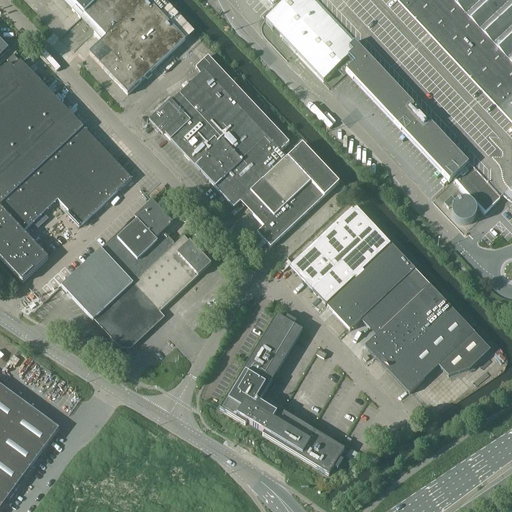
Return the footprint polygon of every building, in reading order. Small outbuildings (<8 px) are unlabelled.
[(68,0),(84,15),(106,39),(88,55),(127,96),(185,42),(194,33),(162,0),(68,0)] [(511,0),(288,0),(265,22),(272,29),(323,84),(352,57),(353,58),(348,63),(354,69),(346,77),(451,190),(456,186),(484,216),(511,189),(511,0)] [(18,61),(12,56),(6,62),(12,67),(18,61)] [(170,102),(149,122),(148,122),(163,137),(164,136),(195,168),(214,189),(233,209),(248,195),(260,208),(256,212),(267,224),(257,234),(270,248),(338,184),(301,145),(287,159),(280,152),(289,144),(208,57),(195,69),(200,76),(171,103),(170,102)] [(0,73),(0,260),(22,284),(47,260),(22,233),(57,202),(81,227),(130,181),(83,130),(19,63),(12,70),(8,65),(0,73)] [(453,197),(446,204),(450,209),(457,202),(453,197)] [(161,316),(159,313),(197,278),(210,266),(183,237),(165,253),(154,241),(171,225),(151,203),(73,276),(61,288),(93,322),(96,319),(122,347),(129,347),(161,316)] [(354,207),(289,268),(311,292),(313,291),(326,278),(330,282),(344,269),(356,281),(363,274),(362,272),(390,246),(354,207)] [(429,287),(423,293),(408,277),(414,271),(391,247),(363,274),(356,281),(326,308),(332,314),(334,313),(351,331),(371,311),(386,327),(366,347),(410,394),(438,368),(448,379),(469,372),(490,352),(473,335),(429,287)] [(259,402),(273,379),(302,332),(293,327),(296,323),(287,318),(284,322),(276,317),(219,411),(245,426),(246,424),(263,434),(262,437),(328,477),(333,469),(337,471),(342,462),(338,460),(343,451),(277,411),(276,413),(259,402)] [(318,351),(315,356),(323,360),(326,356),(318,351)] [(0,509),(59,430),(0,387),(0,509)]
